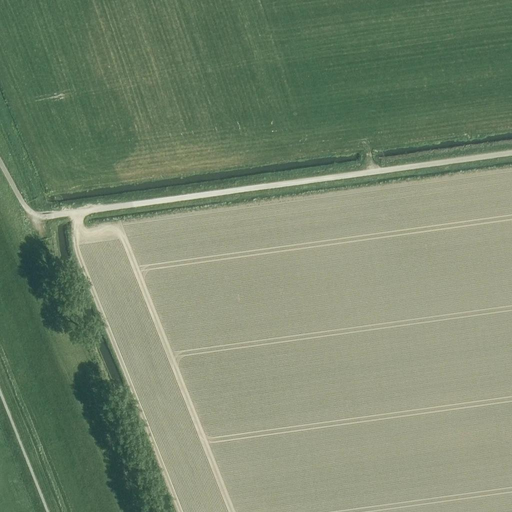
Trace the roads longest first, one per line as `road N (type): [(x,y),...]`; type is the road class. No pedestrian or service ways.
road 1 (track): [(511,152),(45,217),(30,212),(0,161)]
road 2 (track): [(0,122),(150,511)]
